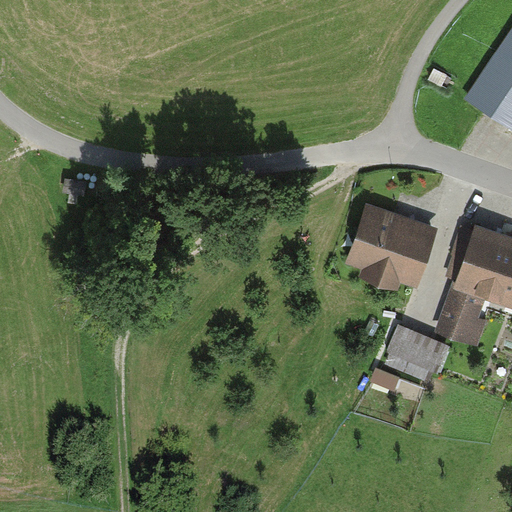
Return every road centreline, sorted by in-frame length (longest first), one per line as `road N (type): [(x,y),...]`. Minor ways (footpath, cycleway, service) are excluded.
road 1 (track): [(402,142),(216,237),(174,267),(136,316),(122,363),(126,511)]
road 2 (residential): [(402,142),(289,160),(166,162),(74,146),(43,134),(0,100)]
road 3 (residential): [(460,0),(418,64),(402,142)]
